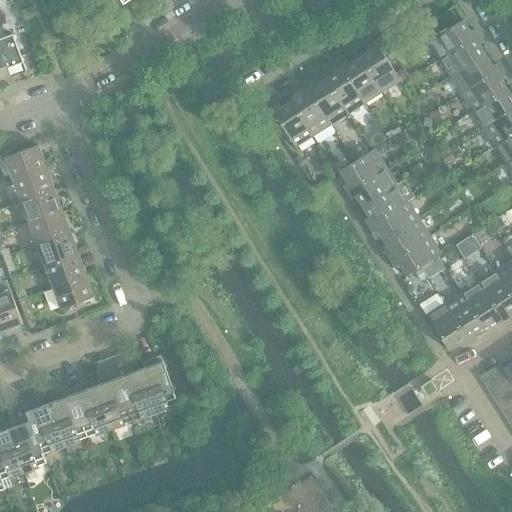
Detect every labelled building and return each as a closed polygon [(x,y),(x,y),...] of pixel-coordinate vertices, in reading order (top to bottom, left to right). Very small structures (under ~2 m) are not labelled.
[(28,29),(23,17),(15,19),(20,32),(28,29)] [(439,60),(477,35),(473,29),(470,31),(462,20),(428,42),(439,60)] [(23,62),(13,35),(0,39),(0,80),(7,78),(9,73),(7,68),(23,62)] [(450,77),(485,55),(478,44),(482,42),(477,35),(439,60),(450,77)] [(400,81),(382,52),(375,42),(368,47),(370,50),(360,57),(382,92),(400,81)] [(461,94),(499,70),(495,63),(491,66),(485,55),(450,77),(461,94)] [(382,92),(360,57),(349,64),(346,60),(340,64),(364,103),(382,92)] [(364,103),(340,64),(333,69),(336,72),(325,79),(347,114),(364,103)] [(408,76),(403,68),(396,73),(402,81),(408,76)] [(472,112),(507,89),(500,79),(504,76),(499,70),(461,94),(472,112)] [(347,114),(325,79),(314,86),(312,82),(306,86),(330,125),(347,114)] [(330,125),(306,86),(299,90),(301,94),(291,101),(312,136),(330,125)] [(483,129),(511,110),(511,97),(507,89),(472,112),(483,129)] [(312,136),(291,101),(280,108),(278,104),(270,109),(295,147),(312,136)] [(494,146),(511,134),(511,110),(483,129),(494,146)] [(431,128),(432,119),(424,117),(423,127),(431,128)] [(388,140),(401,131),(398,127),(393,131),(392,130),(384,134),(388,140)] [(505,164),(511,159),(511,134),(494,146),(505,164)] [(45,167),(37,145),(4,158),(12,180),(45,167)] [(16,152),(14,146),(2,151),(4,157),(16,152)] [(347,191),(385,167),(373,150),(339,171),(347,183),(343,185),(347,191)] [(453,160),(449,153),(441,158),(445,165),(453,160)] [(53,189),(45,167),(12,180),(20,201),(53,189)] [(362,206),(395,184),(385,167),(347,191),(351,198),(355,195),(362,206)] [(369,226),(414,197),(403,180),(396,185),(395,184),(362,206),(368,217),(365,219),(369,226)] [(61,210),(53,189),(20,201),(28,222),(61,210)] [(383,241),(418,219),(407,202),(414,197),(369,226),(373,232),(377,230),(383,241)] [(69,232),(61,210),(28,222),(36,244),(69,232)] [(391,260),(429,236),(418,219),(383,241),(390,251),(386,254),(391,260)] [(77,253),(69,232),(36,244),(44,265),(77,253)] [(406,276),(437,256),(440,254),(429,236),(391,260),(395,267),(399,264),(406,276)] [(10,254),(8,248),(0,251),(2,257),(10,254)] [(85,275),(77,253),(44,265),(52,287),(85,275)] [(15,270),(10,254),(2,257),(8,273),(15,270)] [(511,260),(495,272),(511,297),(511,260)] [(511,309),(511,297),(495,272),(478,282),(503,320),(509,316),(507,313),(511,309)] [(93,297),(85,275),(52,287),(60,309),(93,297)] [(503,320),(478,282),(461,293),(483,328),(494,321),(496,325),(503,320)] [(0,331),(22,323),(10,290),(0,294),(0,331)] [(483,328),(461,293),(444,304),(468,342),(475,338),(472,334),(483,328)] [(468,342),(444,304),(437,294),(419,306),(448,350),(459,343),(462,346),(468,342)] [(34,318),(26,297),(18,299),(26,321),(34,318)] [(154,412),(139,370),(133,372),(128,369),(124,357),(121,356),(120,354),(109,358),(131,420),(154,412)] [(177,403),(160,355),(146,361),(146,363),(144,368),(139,370),(154,412),(177,403)] [(131,420),(109,358),(97,362),(98,364),(97,367),(101,379),(99,384),(93,386),(109,429),(131,420)] [(487,389),(507,375),(500,364),(480,378),(487,389)] [(428,392),(447,380),(439,369),(420,381),(428,392)] [(493,399),(511,387),(511,382),(507,375),(487,389),(493,399)] [(109,429),(93,386),(88,388),(83,386),(82,384),(69,389),(87,437),(109,429)] [(500,410),(511,402),(511,387),(493,399),(500,410)] [(87,437),(69,389),(56,394),(56,396),(54,401),(49,403),(64,445),(87,437)] [(64,445),(49,403),(43,405),(38,403),(37,401),(23,406),(26,415),(41,454),(64,445)] [(507,420),(511,416),(511,402),(500,410),(507,420)] [(41,454),(26,415),(14,420),(15,422),(13,427),(7,429),(22,471),(45,462),(41,454)] [(0,478),(22,471),(7,429),(1,431),(0,430),(0,478)]
